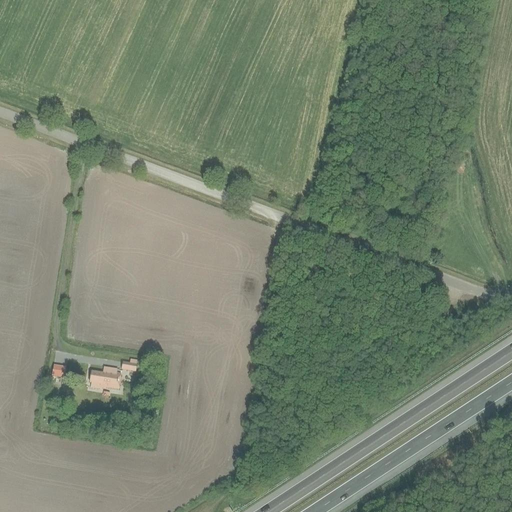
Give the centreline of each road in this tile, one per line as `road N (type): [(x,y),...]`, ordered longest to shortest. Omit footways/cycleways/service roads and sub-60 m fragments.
road 1 (unclassified): [(0,104),(439,279),(511,294)]
road 2 (motorway): [(511,351),(267,511)]
road 3 (motorway): [(314,511),(511,382)]
